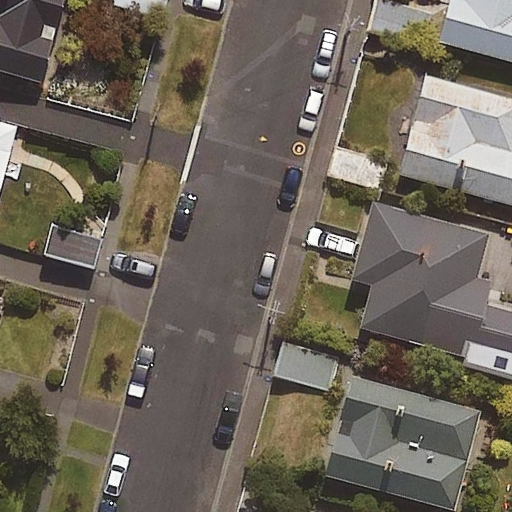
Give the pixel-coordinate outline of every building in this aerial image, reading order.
[(0,0),(0,70),(32,80),(55,0),(0,0)] [(160,0),(106,0),(156,13),(160,0)] [(511,0),(448,0),(438,40),(511,60),(511,0)] [(511,98),(415,72),(388,170),(511,204),(511,98)] [(0,159),(10,122),(0,119),(0,159)] [(481,235),(368,203),(349,272),(365,277),(352,322),(460,353),(457,363),(511,378),(511,313),(481,305),(488,281),(469,276),(481,235)] [(101,228),(53,212),(40,252),(87,268),(101,228)] [(276,340),(267,377),(323,391),(332,354),(276,340)] [(476,409),(342,372),(314,471),(448,508),(476,409)]
